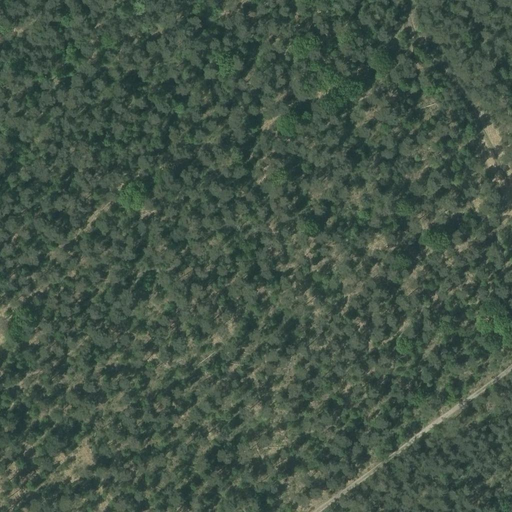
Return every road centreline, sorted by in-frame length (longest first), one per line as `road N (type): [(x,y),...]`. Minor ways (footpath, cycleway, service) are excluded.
road 1 (track): [(317,511),(511,363)]
road 2 (track): [(511,198),(485,134),(408,25)]
